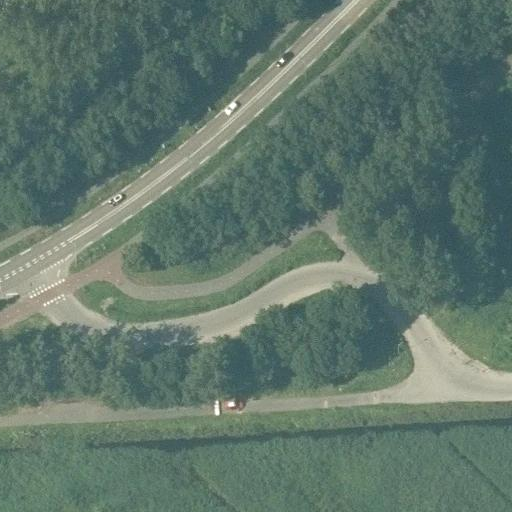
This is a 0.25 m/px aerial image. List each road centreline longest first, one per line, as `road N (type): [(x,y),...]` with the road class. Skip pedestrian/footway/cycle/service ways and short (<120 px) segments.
road 1 (unclassified): [(442,394),(407,305),(359,273),(293,281),(220,325),(118,339),(68,320),(25,266)]
road 2 (unclassified): [(442,394),(0,421)]
road 3 (tertiary): [(25,266),(198,147),(355,0)]
